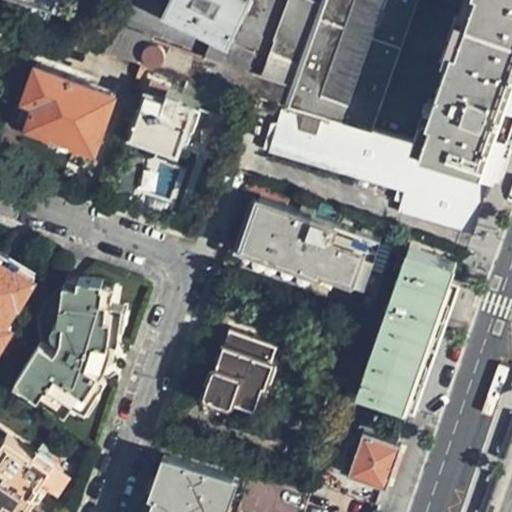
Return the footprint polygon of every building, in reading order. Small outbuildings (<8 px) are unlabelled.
[(0,0),(0,6),(51,20),(55,8),(58,8),(60,0),(0,0)] [(143,63),(250,94),(279,103),(287,105),(322,0),(290,0),(266,71),(249,66),(213,55),(128,29),(113,55),(143,63)] [(173,0),(169,11),(210,27),(221,32),(235,38),(240,26),(251,0),(173,0)] [(322,0),(287,105),(374,130),(419,0),(322,0)] [(491,164),(497,166),(511,122),(511,0),(475,0),(426,145),(491,164)] [(113,24),(98,50),(113,55),(128,29),(113,24)] [(235,38),(221,32),(219,39),(213,55),(249,66),(259,34),(240,26),(235,38)] [(221,32),(210,27),(208,34),(219,39),(221,32)] [(61,39),(37,32),(30,52),(54,58),(61,39)] [(101,148),(119,92),(40,64),(29,98),(40,102),(32,125),(52,133),(54,138),(73,144),(78,141),(101,148)] [(182,150),(190,126),(196,105),(184,100),(186,92),(173,88),(170,96),(150,90),(136,133),(138,134),(134,144),(175,158),(178,150),(182,150)] [(287,105),(279,103),(266,148),(400,187),(414,142),(374,130),(287,105)] [(196,105),(190,126),(198,128),(205,108),(196,105)] [(477,206),(491,164),(426,145),(414,142),(400,187),(394,209),(457,227),(468,231),(477,206)] [(369,286),(385,239),(265,196),(248,244),(369,286)] [(440,321),(460,262),(449,258),(413,245),(364,390),(407,407),(410,408),(440,321)] [(26,300),(39,274),(22,264),(20,268),(0,256),(3,251),(0,249),(0,345),(3,347),(15,322),(13,321),(24,299),(26,300)] [(83,270),(82,276),(76,307),(67,305),(66,312),(65,318),(65,324),(65,328),(66,332),(67,336),(69,339),(70,341),(71,342),(61,358),(42,345),(20,379),(45,396),(53,384),(74,398),(65,410),(82,420),(110,375),(106,372),(114,359),(109,356),(113,349),(111,335),(114,325),(119,326),(121,309),(127,310),(130,290),(124,289),(123,287),(108,284),(109,279),(98,277),(99,273),(83,270)] [(76,307),(82,276),(62,272),(56,303),(67,305),(76,307)] [(270,383),(276,361),(228,344),(220,365),(218,365),(209,390),(209,393),(211,395),(233,404),(238,399),(257,406),(266,382),(270,383)] [(53,384),(45,396),(65,410),(74,398),(53,384)] [(376,433),(395,440),(397,433),(379,426),(376,433)] [(391,468),(401,442),(395,440),(376,433),(367,430),(353,471),(386,483),(391,468)] [(0,511),(25,511),(40,491),(33,486),(50,461),(13,435),(0,453),(0,511)] [(227,511),(225,511),(238,474),(176,452),(154,511),(227,511)]
